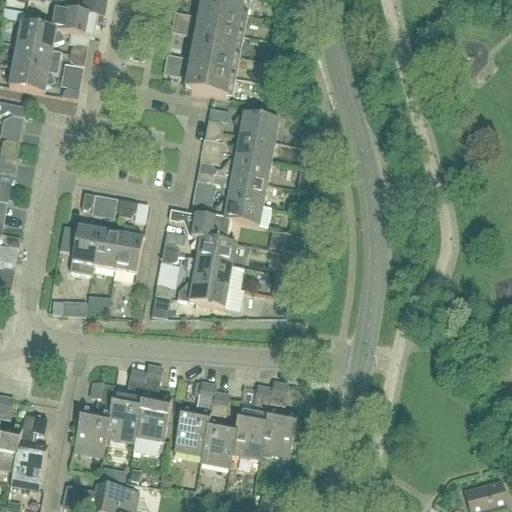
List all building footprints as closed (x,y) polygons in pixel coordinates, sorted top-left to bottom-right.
[(53,13),(49,34),(49,35),(60,37),(87,42),(94,43),(97,27),(102,28),(107,0),(85,0),(82,19),(53,13)] [(204,0),(198,2),(202,12),(195,21),(204,27),(202,34),(200,40),(191,43),(194,53),(188,61),(196,68),(194,76),(193,81),(184,85),(187,95),(187,97),(226,104),(230,82),(234,61),(238,40),(241,20),(245,0),(204,0)] [(174,18),(172,28),(195,32),(196,27),(192,21),(174,18)] [(19,31),(16,50),(52,57),(53,51),(63,48),(60,37),(49,35),(49,34),(11,26),(11,29),(19,31)] [(195,32),(172,28),(171,37),(187,40),(194,38),(195,32)] [(4,68),(3,70),(52,79),(56,79),(60,58),(52,57),(16,50),(12,69),(4,68)] [(71,54),(69,60),(85,63),(87,53),(77,51),(71,54)] [(85,63),(69,60),(68,65),(74,71),(83,72),(85,63)] [(167,60),(165,70),(186,74),(187,70),(184,64),(167,60)] [(52,79),(3,70),(3,72),(12,73),(8,93),(44,99),(45,92),(55,88),(52,79)] [(186,74),(165,70),(163,80),(179,83),(185,80),(186,74)] [(61,102),(77,105),(79,95),(68,93),(62,96),(61,102)] [(0,119),(9,116),(8,116),(9,109),(0,107),(0,119)] [(9,116),(13,121),(23,123),(23,121),(25,112),(9,109),(8,116),(9,116)] [(240,134),(239,140),(275,147),(279,126),(239,118),(233,127),(240,134)] [(207,125),(206,134),(222,137),(223,132),(218,126),(207,125)] [(222,137),(206,134),(204,144),(212,146),(220,143),(222,137)] [(227,152),(230,162),(279,171),(279,169),(271,167),(275,147),(239,140),(237,148),(227,152)] [(2,147),(1,153),(17,156),(18,146),(9,144),(2,147)] [(17,156),(1,153),(0,156),(0,158),(5,164),(15,166),(17,156)] [(214,181),(230,184),(267,191),(271,171),(278,173),(279,171),(230,162),(223,170),(219,175),(215,174),(214,181)] [(199,167),(198,178),(214,181),(215,174),(209,169),(199,167)] [(214,181),(198,178),(196,187),(205,188),(213,185),(214,181)] [(219,194),(222,204),(271,213),(271,212),(263,210),(267,191),(230,184),(214,181),(213,185),(205,188),(218,191),(219,194)] [(0,186),(0,196),(9,198),(11,188),(1,186),(0,186)] [(9,198),(0,196),(0,206),(7,208),(9,198)] [(84,198),(84,199),(81,214),(87,215),(92,209),(94,200),(84,198)] [(192,209),(190,219),(195,220),(222,226),(231,228),(259,234),(262,214),(270,215),(271,213),(222,204),(214,213),(192,209)] [(119,221),(124,222),(127,206),(117,205),(115,215),(119,221)] [(127,206),(124,222),(130,224),(135,218),(137,208),(127,206)] [(197,244),(227,250),(227,249),(231,228),(222,226),(195,220),(190,219),(170,215),(168,224),(179,226),(182,225),(187,240),(187,241),(197,244)] [(90,279),(92,280),(101,232),(92,226),(86,233),(78,232),(72,268),(91,271),(90,279)] [(96,272),(114,276),(121,240),(115,239),(110,229),(101,232),(92,280),(94,280),(96,272)] [(133,287),(135,288),(144,240),(135,233),(127,241),(121,240),(114,276),(134,279),(133,287)] [(8,252),(18,254),(20,244),(4,240),(3,246),(8,252)] [(198,258),(197,265),(233,272),(236,253),(244,255),(245,251),(237,249),(237,250),(227,249),(227,250),(197,244),(189,251),(198,258)] [(164,248),(162,258),(178,261),(179,256),(174,250),(164,248)] [(178,261),(162,258),(160,268),(169,270),(177,267),(178,261)] [(186,275),(188,286),(236,294),(237,292),(229,291),(233,272),(197,265),(188,263),(186,275)] [(0,276),(0,284),(12,287),(14,277),(4,275),(0,276)] [(12,287),(0,284),(0,294),(10,296),(12,287)] [(236,294),(188,286),(182,294),(177,301),(176,306),(189,308),(224,315),(228,295),(236,297),(236,294)] [(154,301),(169,304),(171,298),(166,293),(156,291),(154,301)] [(142,399),(140,409),(141,409),(134,441),(135,442),(163,447),(170,408),(157,405),(162,374),(147,371),(146,378),(142,399)] [(126,395),(142,399),(146,378),(131,375),(126,395)] [(106,443),(113,404),(116,393),(114,392),(93,388),(90,403),(96,404),(93,420),(81,418),(74,457),(102,463),(106,443)] [(174,456),(200,461),(201,461),(207,429),(208,429),(210,420),(214,398),(215,391),(201,388),(195,419),(181,417),(174,456)] [(272,388),(271,394),(272,394),(269,412),(283,415),(287,390),(272,388)] [(237,420),(235,434),(231,459),(232,459),(260,465),(261,458),(260,458),(266,426),(265,426),(267,418),(268,412),(269,412),(272,394),(271,394),(256,392),(252,414),(260,415),(258,424),(237,420)] [(229,400),(214,398),(210,420),(225,422),(229,400)] [(0,401),(0,424),(9,427),(13,404),(0,401)] [(141,409),(140,409),(113,404),(106,443),(134,448),(135,442),(134,441),(141,409)] [(260,458),(261,458),(289,464),(296,424),(267,418),(265,426),(266,426),(260,458)] [(13,478),(12,478),(9,491),(38,496),(46,458),(33,455),(37,438),(43,439),(46,425),(25,421),(22,438),(19,452),(18,452),(13,478)] [(201,461),(200,461),(199,467),(229,473),(232,459),(231,459),(235,434),(208,429),(207,429),(201,461)] [(0,475),(12,478),(13,478),(18,452),(19,452),(22,438),(0,434),(0,475)] [(467,511),(507,511),(501,488),(464,498),(467,511)] [(136,511),(139,498),(99,490),(97,503),(66,498),(62,511),(136,511)]
